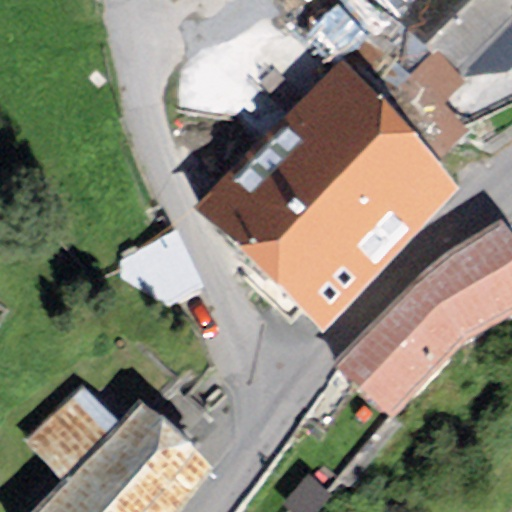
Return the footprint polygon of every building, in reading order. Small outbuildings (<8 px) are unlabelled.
[(511,0),(400,0),(395,5),(460,70),(511,18),(511,0)] [(289,113),(337,62),(291,18),(242,69),(289,113)] [(289,113),(198,209),(317,320),(446,184),(341,58),(337,62),(289,113)] [(434,426),(511,344),(511,343),(511,246),(452,287),(374,369),(434,426)] [(70,468),(121,415),(83,380),(33,433),(70,468)] [(70,468),(28,511),(173,511),(215,463),(141,393),(121,415),(70,468)] [(310,471),(284,497),(299,511),(307,511),(329,491),(310,471)]
